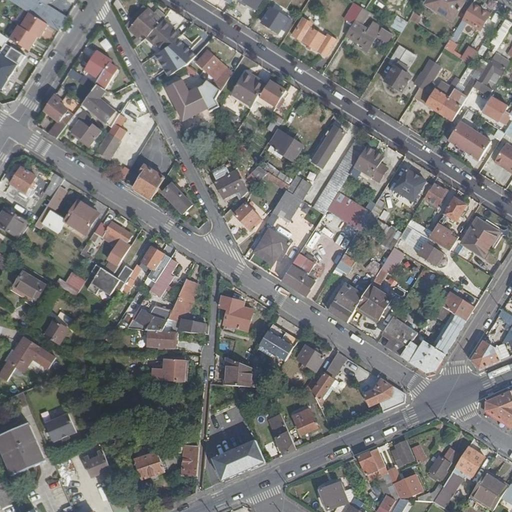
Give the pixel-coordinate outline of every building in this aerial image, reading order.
[(48,26),(59,32),(66,22),(67,20),(44,5),(45,4),(53,0),(39,0),(40,1),(39,3),(35,0),(6,0),(29,14),(48,26)] [(263,0),(240,0),(240,1),(257,12),(263,0)] [(430,0),(427,5),(453,22),(466,1),(464,0),(430,0)] [(353,26),(363,8),(354,3),(343,20),(353,26)] [(473,5),(453,36),(457,38),(467,22),(481,31),(490,15),(473,5)] [(368,53),(378,37),(362,27),(371,13),(363,8),(353,26),(347,36),(364,47),(363,50),(368,53)] [(263,24),(280,34),(288,20),(273,10),(263,24)] [(144,34),(149,37),(165,20),(158,14),(156,16),(149,11),(131,32),(139,39),(144,34)] [(414,13),(410,20),(418,25),(422,19),(414,13)] [(48,26),(29,14),(21,28),(19,26),(11,40),(29,52),(37,38),(40,40),(48,26)] [(403,34),(410,23),(398,16),(392,28),(403,34)] [(184,35),(165,20),(149,37),(167,51),(169,50),(173,48),(177,42),(180,39),(184,35)] [(506,36),(511,25),(511,23),(507,20),(500,32),(506,36)] [(298,29),(304,33),(308,26),(302,23),(298,29)] [(329,35),(327,38),(308,26),(304,33),(298,29),(293,36),(327,57),(337,41),(329,35)] [(382,30),(378,37),(388,43),(392,36),(382,30)] [(167,51),(158,56),(171,77),(188,67),(197,57),(180,39),(177,42),(173,48),(169,50),(167,51)] [(107,40),(101,44),(107,52),(113,48),(107,40)] [(458,46),(450,41),(445,49),(453,54),(458,46)] [(0,88),(9,93),(27,55),(6,46),(0,58),(0,88)] [(401,48),(391,64),(395,67),(385,82),(403,93),(413,78),(406,73),(415,57),(401,48)] [(465,61),(470,65),(477,53),(472,50),(465,61)] [(98,52),(86,72),(99,81),(97,84),(98,85),(105,90),(118,69),(109,64),(111,61),(98,52)] [(198,64),(210,74),(214,70),(218,74),(224,67),(208,53),(198,64)] [(483,73),(490,61),(477,53),(470,65),(483,73)] [(491,59),(506,68),(508,65),(494,56),(491,59)] [(491,59),(490,61),(483,73),(478,82),(486,87),(495,73),(501,77),(506,68),(491,59)] [(416,85),(421,88),(436,64),(431,61),(416,85)] [(442,68),(436,64),(421,88),(425,90),(432,80),(434,81),(442,68)] [(72,69),(68,75),(79,82),(83,76),(72,69)] [(99,81),(86,72),(83,76),(97,84),(99,81)] [(224,90),(232,78),(225,73),(216,87),(223,92),(224,90)] [(259,98),(265,88),(253,80),(254,78),(246,73),(233,94),(254,107),(259,98)] [(440,113),(455,90),(461,80),(457,78),(451,87),(442,82),(428,106),(440,113)] [(463,94),(455,90),(440,113),(453,122),(463,105),(478,82),(472,78),(463,94)] [(489,98),(493,91),(486,87),(478,82),(463,105),(469,109),(480,92),(489,98)] [(261,99),(259,98),(254,107),(250,113),(255,115),(264,101),(277,109),(280,105),(282,106),(286,100),(284,99),(288,93),(271,83),(261,99)] [(222,94),(223,92),(216,87),(211,84),(207,89),(192,97),(185,85),(184,85),(177,88),(178,89),(170,93),(180,113),(181,112),(187,124),(210,112),(212,116),(223,111),(220,107),(217,102),(222,94)] [(100,99),(107,91),(105,90),(98,85),(83,106),(113,129),(118,121),(121,116),(100,99)] [(68,125),(80,110),(82,107),(67,96),(62,102),(55,97),(46,112),(60,122),(50,135),(58,140),(68,125)] [(506,125),(511,116),(506,113),(509,108),(495,99),(486,113),(506,125)] [(309,120),(298,108),(286,118),(297,131),(309,120)] [(80,110),(68,125),(74,130),(72,133),(91,147),(102,133),(89,122),(91,119),(80,110)] [(271,127),(278,132),(285,121),(278,116),(271,127)] [(480,161),(493,140),(462,120),(449,142),(480,161)] [(119,122),(118,121),(113,129),(111,133),(116,136),(121,126),(118,124),(119,122)] [(314,163),(324,169),(345,134),(335,128),(314,163)] [(271,145),(278,149),(277,152),(295,163),(304,147),(280,131),(271,145)] [(121,141),(109,134),(98,154),(109,161),(121,141)] [(327,188),(338,195),(339,193),(356,167),(367,149),(356,142),(327,188)] [(495,162),(511,173),(511,146),(507,144),(495,162)] [(384,159),(367,149),(356,167),(379,182),(387,170),(379,165),(384,159)] [(153,200),(166,178),(146,165),(141,174),(144,176),(135,189),(153,200)] [(239,192),(231,177),(234,175),(229,166),(214,174),(218,182),(216,183),(225,200),(239,192)] [(38,177),(23,167),(12,185),(27,194),(38,177)] [(271,167),(267,172),(270,174),(271,175),(291,186),(296,179),(291,176),(289,179),(271,167)] [(267,172),(261,168),(257,174),(263,180),(270,174),(267,172)] [(408,171),(394,194),(412,205),(426,183),(408,171)] [(53,199),(61,188),(65,181),(56,175),(44,193),(53,199)] [(288,192),(291,186),(271,175),(268,180),(288,192)] [(296,179),(291,186),(288,192),(303,202),(313,186),(297,176),(296,179)] [(435,183),(425,199),(439,207),(448,193),(440,188),(440,186),(435,183)] [(194,206),(174,185),(164,195),(184,215),(194,206)] [(68,193),(61,188),(53,199),(48,207),(56,213),(68,193)] [(303,202),(288,192),(267,224),(273,227),(279,218),(290,224),(303,202)] [(370,216),(372,213),(339,193),(338,195),(329,210),(356,227),(354,231),(359,234),(361,231),(370,216)] [(41,199),(34,212),(41,216),(48,202),(41,199)] [(468,206),(455,199),(446,215),(448,216),(458,222),(468,206)] [(379,218),(387,204),(380,200),(372,215),(379,218)] [(87,236),(100,216),(79,203),(66,223),(87,236)] [(236,216),(250,231),(261,219),(246,205),(236,216)] [(30,223),(7,208),(0,219),(0,226),(19,239),(30,223)] [(59,233),(66,223),(51,213),(45,224),(59,233)] [(446,215),(439,226),(437,228),(430,239),(452,252),(460,238),(443,228),(447,221),(446,220),(448,216),(446,215)] [(398,233),(370,216),(361,231),(369,236),(393,251),(395,248),(402,237),(397,235),(398,233)] [(409,226),(414,229),(430,239),(437,228),(431,225),(427,230),(412,221),(409,226)] [(500,234),(479,221),(464,245),(485,258),(500,234)] [(106,233),(121,242),(118,247),(123,250),(133,235),(113,223),(106,233)] [(430,239),(414,229),(407,242),(422,251),(419,256),(438,267),(445,255),(427,244),(430,239)] [(282,251),(287,253),(292,244),(271,230),(259,249),(276,260),(282,251)] [(359,234),(349,249),(358,254),(369,236),(361,231),(359,234)] [(308,244),(301,255),(304,257),(310,246),(308,244)] [(177,251),(170,247),(165,255),(152,247),(143,262),(162,275),(172,260),(177,251)] [(393,251),(380,273),(383,275),(385,271),(390,275),(403,254),(395,248),(393,251)] [(281,263),(287,253),(282,251),(276,260),(281,263)] [(118,252),(106,271),(114,275),(126,257),(118,252)] [(0,254),(0,258),(2,259),(10,264),(11,262),(0,254)] [(307,297),(315,283),(308,279),(313,271),(316,265),(304,257),(301,255),(283,282),(307,297)] [(345,255),(337,271),(349,277),(357,261),(345,255)] [(10,264),(2,259),(0,262),(0,265),(4,273),(10,264)] [(162,300),(167,291),(169,288),(175,279),(172,277),(179,265),(172,260),(162,275),(151,293),(162,300)] [(375,276),(381,267),(375,262),(369,272),(375,276)] [(122,291),(134,271),(126,266),(119,279),(114,275),(106,271),(102,268),(93,284),(111,296),(117,288),(122,291)] [(122,291),(121,292),(126,295),(142,270),(137,267),(134,271),(122,291)] [(308,279),(315,283),(317,281),(313,277),(316,272),(313,271),(308,279)] [(17,285),(40,299),(47,287),(24,273),(17,285)] [(62,279),(57,287),(77,298),(87,281),(74,273),(67,283),(62,279)] [(198,284),(188,280),(174,311),(169,320),(178,323),(176,333),(209,335),(209,328),(207,327),(207,326),(188,320),(184,319),(198,284)] [(201,286),(198,284),(184,319),(188,320),(201,286)] [(40,299),(17,285),(15,288),(38,303),(40,299)] [(358,309),(366,296),(347,285),(331,312),(349,324),(358,309)] [(372,286),(366,296),(358,309),(378,322),(392,298),(372,286)] [(436,373),(475,309),(451,293),(443,307),(438,305),(432,315),(447,324),(433,347),(425,341),(420,348),(412,343),(421,335),(394,319),(386,333),(394,338),(388,349),(429,375),(436,373)] [(244,308),(245,303),(223,297),(220,308),(229,310),(225,325),(249,332),(255,311),(244,308)] [(106,316),(111,308),(97,300),(96,303),(93,301),(90,306),(106,316)] [(150,331),(164,332),(169,320),(174,311),(156,308),(151,316),(143,311),(136,321),(134,320),(129,329),(150,331)] [(143,311),(140,310),(134,320),(136,321),(143,311)] [(511,316),(503,312),(497,322),(511,331),(511,329),(511,316)] [(43,333),(46,335),(56,320),(53,318),(43,333)] [(56,320),(46,335),(59,343),(69,328),(56,320)] [(260,347),(265,350),(280,329),(275,325),(260,347)] [(280,329),(265,350),(286,363),(300,341),(280,329)] [(176,333),(164,332),(150,331),(149,347),(175,349),(176,333)] [(24,338),(0,376),(8,381),(17,367),(26,372),(41,348),(24,338)] [(492,346),(485,341),(472,362),(480,371),(502,361),(499,353),(492,346)] [(327,358),(307,346),(298,360),(318,373),(327,358)] [(505,360),(511,356),(511,352),(511,350),(503,353),(505,360)] [(338,353),(329,367),(338,373),(347,358),(338,353)] [(253,388),(254,369),(248,367),(229,359),(227,386),(233,386),(253,388)] [(154,370),(153,380),(185,383),(187,361),(166,360),(165,371),(154,370)] [(312,392),(320,409),(324,404),(322,402),(336,380),(334,379),(338,373),(329,367),(318,383),(312,392)] [(313,380),(305,392),(312,392),(318,383),(313,380)] [(282,385),(275,381),(270,390),(279,390),(282,385)] [(382,403),(386,412),(405,404),(407,396),(383,381),(377,391),(366,395),(371,407),(382,403)] [(511,392),(511,393),(485,404),(484,411),(511,428),(511,392)] [(24,393),(18,396),(23,408),(29,406),(24,393)] [(268,419),(281,414),(277,404),(264,411),(268,419)] [(304,413),(307,420),(297,425),(302,437),(320,430),(311,410),(304,413)] [(46,426),(54,444),(78,434),(71,416),(46,426)] [(277,439),(284,456),(297,450),(283,418),(271,423),(278,439),(277,439)] [(31,425),(0,438),(0,465),(2,470),(9,466),(14,478),(46,462),(31,425)] [(183,476),(198,477),(201,432),(176,430),(175,451),(185,452),(183,476)] [(223,482),(268,464),(258,442),(214,461),(223,482)] [(395,447),(403,466),(414,461),(406,442),(395,447)] [(419,465),(426,461),(420,447),(412,450),(419,465)] [(378,469),(385,466),(378,448),(358,457),(367,476),(379,471),(378,469)] [(444,488),(440,493),(447,498),(463,473),(472,478),(485,459),(479,455),(469,449),(444,488)] [(429,472),(440,480),(457,455),(450,450),(443,460),(439,457),(429,472)] [(93,479),(112,471),(104,453),(97,456),(98,459),(91,462),(90,459),(85,461),(93,479)] [(137,461),(144,481),(165,474),(158,454),(137,461)] [(495,510),(509,488),(500,482),(499,483),(485,474),(476,489),(475,498),(495,510)] [(411,497),(422,491),(416,476),(395,486),(401,499),(411,497)] [(15,499),(7,481),(0,484),(0,502),(2,507),(16,502),(15,499)] [(348,504),(341,484),(321,493),(328,511),(348,504)] [(511,484),(503,499),(511,503),(511,484)] [(430,494),(434,503),(440,493),(444,488),(439,485),(434,492),(430,494)] [(129,511),(119,487),(107,492),(115,511),(129,511)] [(424,502),(434,503),(430,494),(423,497),(424,502)] [(388,511),(395,502),(387,497),(381,507),(388,511)] [(400,500),(392,511),(402,511),(410,501),(400,500)]
